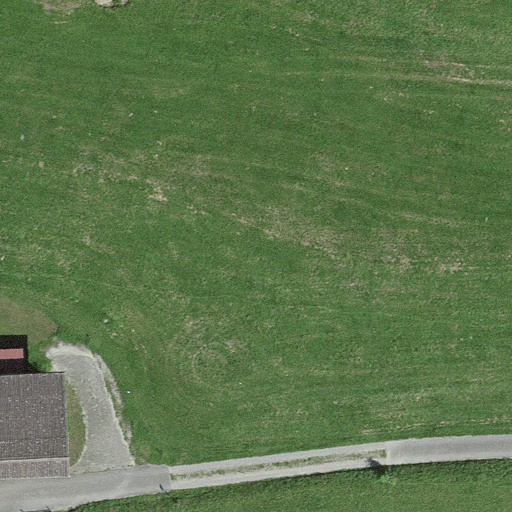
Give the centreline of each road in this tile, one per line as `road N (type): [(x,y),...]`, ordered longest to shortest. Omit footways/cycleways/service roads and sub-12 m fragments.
road 1 (track): [(511,447),(204,483)]
road 2 (unclassified): [(204,483),(0,503)]
